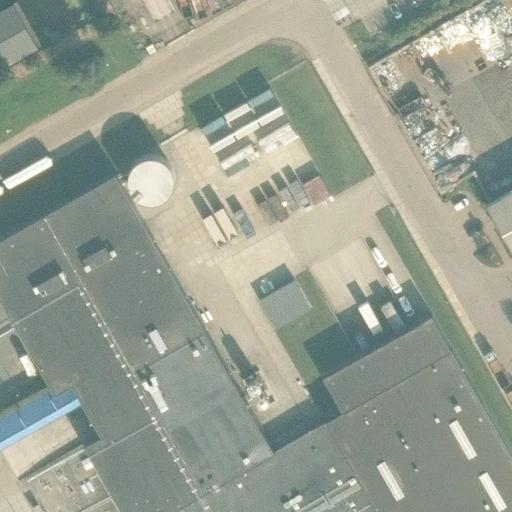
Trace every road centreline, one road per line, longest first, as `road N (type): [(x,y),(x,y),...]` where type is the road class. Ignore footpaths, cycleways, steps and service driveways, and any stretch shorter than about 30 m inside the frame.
road 1 (unclassified): [(301,0),(511,367)]
road 2 (unclassified): [(0,171),(296,0)]
